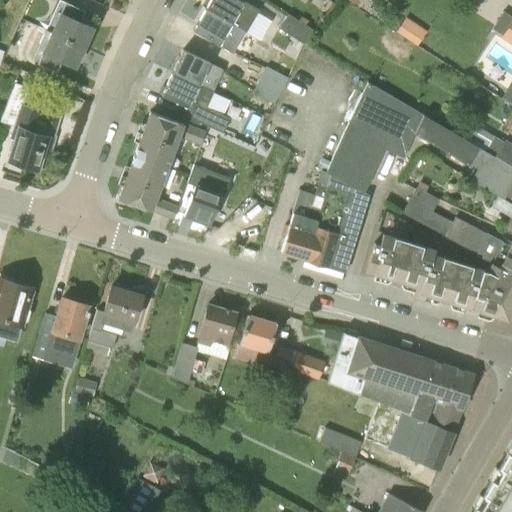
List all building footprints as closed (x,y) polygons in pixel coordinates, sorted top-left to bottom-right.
[(245,31),(258,10),(241,0),(209,0),(204,9),(245,31)] [(85,41),(92,27),(78,21),(83,10),(58,1),(48,25),(85,41)] [(232,53),(245,31),(204,9),(192,30),(232,53)] [(306,42),(313,31),(289,15),(282,26),(306,42)] [(420,42),(427,29),(404,18),(398,30),(420,42)] [(511,22),(502,38),(511,44),(511,22)] [(74,66),(85,41),(48,25),(33,57),(56,70),(61,60),(74,66)] [(213,89),(222,69),(209,63),(209,61),(182,49),(173,69),(213,89)] [(284,87),(288,78),(267,67),(262,76),(284,87)] [(212,91),(213,89),(173,69),(161,94),(187,107),(185,113),(224,132),(230,120),(202,107),(210,90),(212,91)] [(267,119),(284,87),(262,76),(253,93),(269,101),(262,116),(267,119)] [(0,116),(0,119),(11,126),(2,160),(36,169),(41,154),(50,156),(61,116),(24,102),(29,87),(14,81),(0,116)] [(405,158),(415,136),(407,123),(414,109),(368,83),(328,172),(332,174),(366,193),(385,150),(405,158)] [(200,144),(205,132),(182,123),(149,110),(144,126),(177,138),(178,135),(200,144)] [(511,168),(473,147),(475,144),(428,117),(418,134),(472,168),(467,177),(496,194),(511,203),(511,168)] [(172,152),(177,138),(144,126),(138,140),(172,152)] [(484,130),(475,144),(473,147),(511,168),(511,143),(504,139),(503,140),(484,130)] [(166,167),(172,152),(138,140),(133,154),(166,167)] [(161,181),(166,167),(133,154),(128,168),(161,181)] [(207,223),(219,192),(206,187),(214,166),(196,160),(187,184),(193,186),(182,215),(207,223)] [(156,195),(161,181),(128,168),(122,183),(156,195)] [(344,271),(360,218),(368,194),(366,193),(332,174),(322,209),(328,212),(314,263),(326,267),(326,266),(344,271)] [(173,218),(177,206),(155,198),(156,195),(122,183),(117,198),(150,210),(173,218)] [(415,186),(400,212),(446,236),(511,268),(511,232),(503,227),(497,236),(485,231),(455,216),(452,221),(431,211),(437,198),(415,186)] [(314,263),(328,212),(322,209),(311,205),(314,194),(298,189),(287,226),(284,225),(281,235),(284,236),(279,251),(303,259),(302,260),(314,263)] [(511,211),(509,216),(503,227),(511,232),(511,211)] [(511,268),(446,236),(400,212),(444,235),(475,252),(492,263),(488,271),(486,270),(481,287),(511,303),(511,268)] [(421,244),(393,236),(382,232),(379,243),(373,242),(365,270),(374,272),(372,279),(385,283),(389,280),(390,279),(400,282),(399,284),(401,288),(413,291),(411,296),(423,300),(435,303),(439,301),(439,299),(452,259),(433,253),(434,248),(421,244)] [(473,315),(481,287),(486,270),(481,268),(452,259),(439,299),(449,302),(448,305),(450,308),(473,315)] [(19,323),(30,285),(0,277),(0,324),(1,325),(3,318),(19,323)] [(129,331),(131,322),(141,293),(111,285),(101,313),(99,321),(105,323),(129,331)] [(511,310),(511,308),(511,303),(481,287),(473,315),(487,319),(491,317),(492,314),(500,317),(502,311),(503,312),(509,311),(509,310),(511,310)] [(69,365),(87,304),(61,296),(56,315),(42,311),(31,353),(69,365)] [(226,342),(235,311),(207,303),(197,339),(209,343),(210,338),(226,342)] [(112,351),(117,337),(102,332),(105,323),(99,321),(101,313),(97,312),(87,342),(112,351)] [(289,348),(278,345),(274,340),(280,324),(275,323),(247,314),(238,341),(267,349),(275,352),(273,360),(295,369),(301,351),(289,347),(289,348)] [(471,373),(357,336),(356,335),(355,332),(346,329),(343,331),(340,330),(323,380),(341,387),(407,413),(422,418),(452,429),(471,373)] [(186,382),(197,346),(181,341),(171,375),(186,382)] [(437,468),(452,429),(422,418),(418,429),(406,424),(399,441),(411,446),(408,455),(437,468)] [(340,451),(353,456),(360,441),(323,426),(317,440),(340,451)] [(472,511),(511,511),(511,443),(507,452),(505,455),(504,457),(496,472),(490,482),(480,498),(474,509),(472,511)] [(344,477),(353,456),(340,451),(332,471),(344,477)] [(129,511),(147,511),(160,490),(139,478),(122,508),(129,511)] [(418,511),(421,509),(387,492),(376,511),(368,511),(365,510),(364,511),(418,511)]
